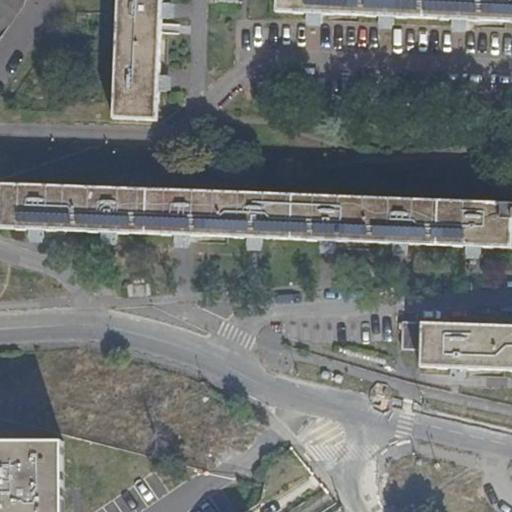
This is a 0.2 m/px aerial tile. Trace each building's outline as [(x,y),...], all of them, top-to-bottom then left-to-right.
[(0,0),(0,89),(58,0),(0,0)] [(160,0),(117,0),(111,120),(155,122),(160,0)] [(511,23),(511,0),(275,0),(275,12),(511,23)] [(511,205),(0,183),(0,190),(0,226),(511,248),(511,205)] [(511,327),(400,323),(399,350),(418,351),(417,369),(511,371),(511,327)] [(62,511),(63,443),(0,443),(0,511),(62,511)]
